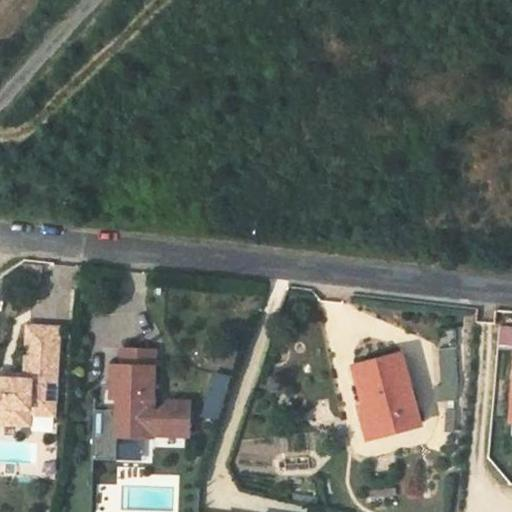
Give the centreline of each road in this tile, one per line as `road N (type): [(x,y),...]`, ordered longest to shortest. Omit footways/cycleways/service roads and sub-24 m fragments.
road 1 (residential): [(0,228),(511,291)]
road 2 (unclassified): [(90,0),(0,97)]
